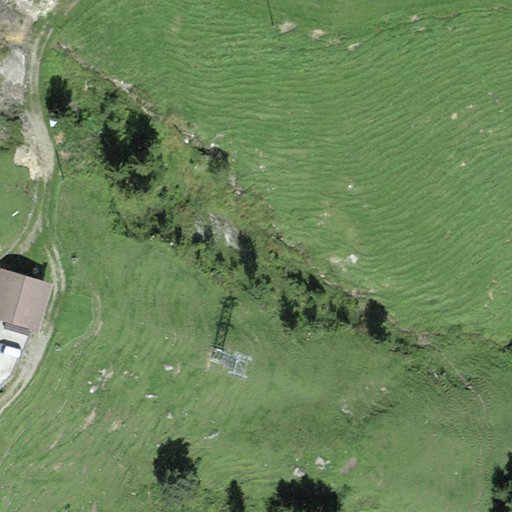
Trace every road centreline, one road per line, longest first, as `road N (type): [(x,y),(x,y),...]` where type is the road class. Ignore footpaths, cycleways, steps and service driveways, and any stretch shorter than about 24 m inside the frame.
road 1 (track): [(56,267),(45,230),(45,141),(31,84),(45,30),(74,0)]
road 2 (track): [(56,267),(49,321),(22,381),(0,406)]
